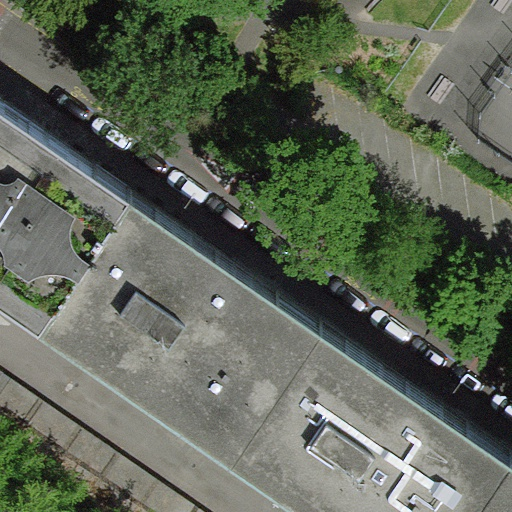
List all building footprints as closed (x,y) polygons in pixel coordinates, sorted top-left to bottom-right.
[(0,96),(0,290),(42,320),(130,186),(0,96)] [(321,319),(130,186),(42,320),(235,450),(321,319)] [(468,511),(511,450),(511,448),(321,319),(235,450),(324,511),(468,511)] [(208,511),(0,369),(0,440),(103,511),(208,511)] [(511,511),(511,450),(468,511),(511,511)]
